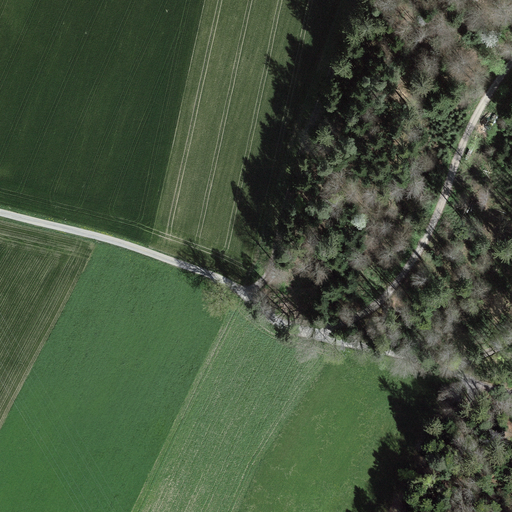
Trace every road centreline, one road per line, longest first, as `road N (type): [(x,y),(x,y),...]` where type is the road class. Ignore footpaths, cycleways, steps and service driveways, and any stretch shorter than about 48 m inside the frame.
road 1 (track): [(511,58),(463,135),(426,242),(363,314),(317,334)]
road 2 (track): [(0,212),(233,283),(283,327),(317,334)]
road 3 (track): [(246,294),(272,264),(308,113),(352,0)]
road 4 (track): [(317,334),(511,392)]
